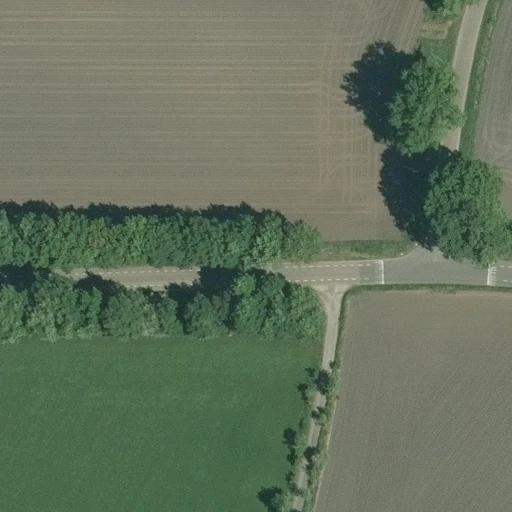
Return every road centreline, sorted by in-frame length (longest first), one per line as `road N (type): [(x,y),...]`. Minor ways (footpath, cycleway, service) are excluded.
road 1 (tertiary): [(0,284),(437,270)]
road 2 (unclassified): [(437,270),(450,140),(481,0)]
